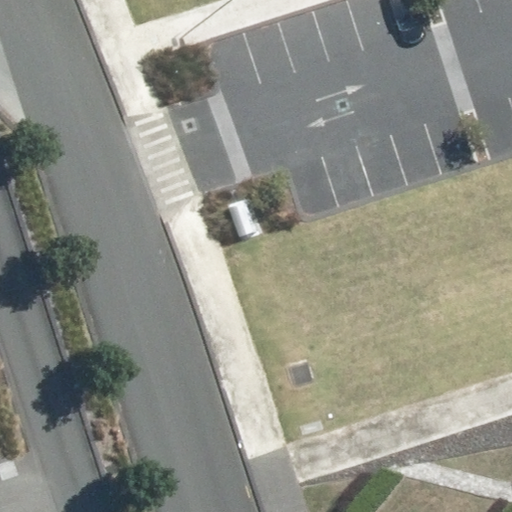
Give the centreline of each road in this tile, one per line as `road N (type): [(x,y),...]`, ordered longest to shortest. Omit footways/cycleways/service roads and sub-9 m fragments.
road 1 (unclassified): [(40,0),(216,511)]
road 2 (unclassified): [(81,511),(0,258)]
